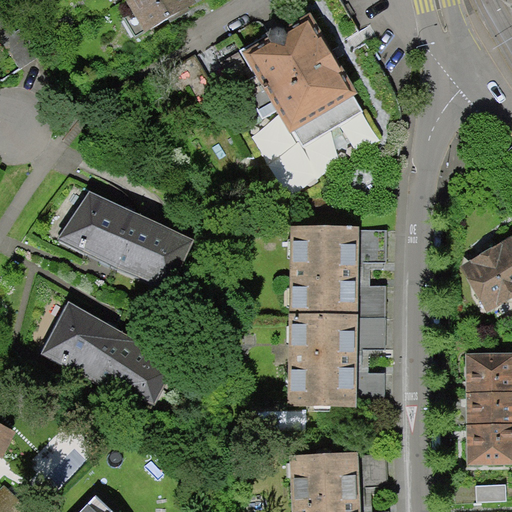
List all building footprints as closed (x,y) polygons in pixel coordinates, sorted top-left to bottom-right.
[(129,0),(147,31),(169,18),(171,21),(188,10),(187,8),(199,0),(129,0)] [(21,30),(15,34),(0,11),(0,39),(20,69),(39,57),(21,30)] [(281,26),(240,51),(255,77),(242,84),(254,106),(249,109),(248,112),(254,122),(257,123),(280,109),(303,147),(362,112),(330,57),(309,20),(286,33),(281,26)] [(178,94),(188,88),(201,109),(219,99),(194,56),(166,72),(178,94)] [(170,290),(193,241),(89,193),(75,214),(58,239),(117,268),(170,290)] [(385,318),(385,286),(369,286),(369,278),(370,263),(385,263),(386,230),(295,229),(293,317),(385,318)] [(511,252),(508,246),(469,269),(490,304),(510,292),(511,294),(511,252)] [(154,404),(172,370),(137,342),(69,303),(56,328),(41,354),(106,388),(154,404)] [(368,350),(384,350),(385,318),(293,317),(292,404),(383,406),(384,373),(368,373),(368,365),(368,350)] [(469,394),(511,393),(511,356),(469,357),(469,363),(467,363),(465,366),(465,371),(465,377),(468,379),(469,379),(469,394)] [(469,401),(470,426),(511,425),(511,393),(469,394),(469,401)] [(0,454),(12,432),(0,425),(0,454)] [(469,457),(470,457),(470,462),(511,461),(511,425),(470,426),(470,432),(470,440),(469,440),(466,443),(466,454),(469,457)] [(294,458),(296,511),(387,511),(388,511),(372,511),(371,503),(371,487),(386,486),(385,454),(294,458)] [(506,501),(505,484),(476,486),(476,502),(506,501)] [(4,487),(0,491),(0,511),(25,511),(27,510),(4,487)] [(112,511),(96,496),(80,511),(112,511)]
